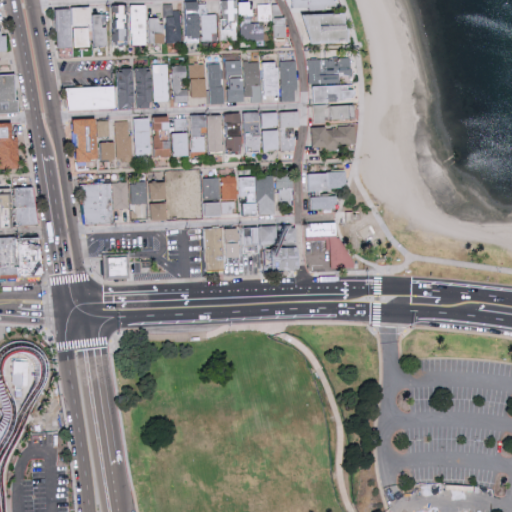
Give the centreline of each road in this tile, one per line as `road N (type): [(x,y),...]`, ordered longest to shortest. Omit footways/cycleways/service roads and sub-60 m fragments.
road 1 (secondary): [(87,320),(391,311),(476,317)]
road 2 (residential): [(302,292),(303,72),(277,0)]
road 3 (secondary): [(69,232),(29,0)]
road 4 (tertiary): [(64,319),(90,511)]
road 5 (secondary): [(15,0),(41,155)]
road 6 (tertiary): [(110,466),(87,320)]
road 7 (secondary): [(349,289),(206,296)]
road 8 (secondary): [(206,296),(83,301)]
